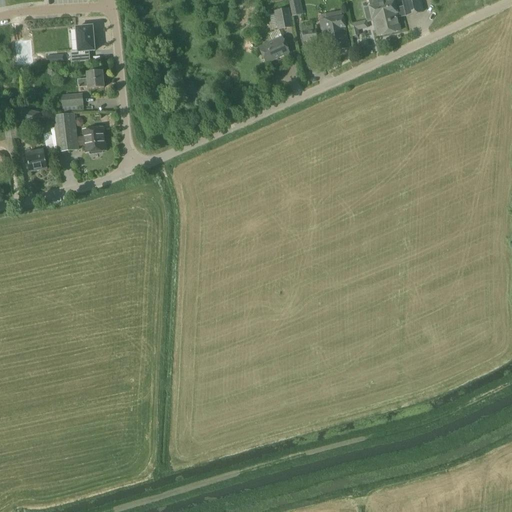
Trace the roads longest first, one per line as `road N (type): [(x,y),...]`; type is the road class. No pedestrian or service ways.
road 1 (track): [(113,511),(422,424),(511,383)]
road 2 (tertiary): [(511,0),(131,169)]
road 3 (track): [(511,413),(429,450),(200,511)]
road 4 (residential): [(131,169),(112,9)]
road 5 (tertiary): [(131,169),(0,205)]
